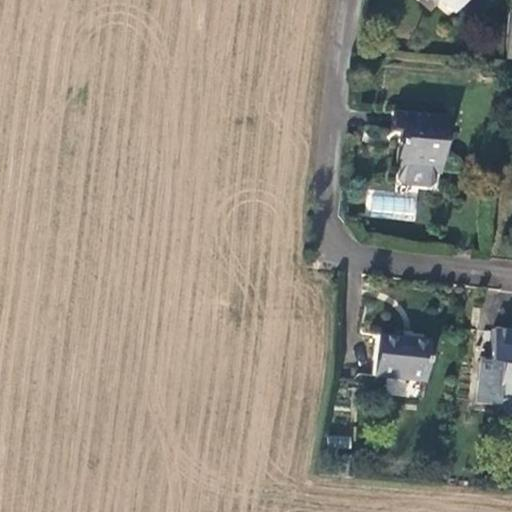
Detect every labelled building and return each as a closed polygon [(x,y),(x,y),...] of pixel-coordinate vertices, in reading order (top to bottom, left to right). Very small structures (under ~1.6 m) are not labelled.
[(461,0),(439,0),(452,11),(461,0)] [(511,23),(506,23),(503,58),(511,58),(511,23)] [(393,168),(397,168),(432,171),(440,171),(444,113),(391,108),(390,124),(398,125),(397,132),(401,132),(401,141),(396,140),(393,168)] [(432,171),(397,168),(396,186),(431,189),(432,171)] [(511,332),(493,330),(490,362),(481,362),(477,406),(511,409),(511,332)] [(429,343),(378,339),(375,380),(426,384),(429,343)]
